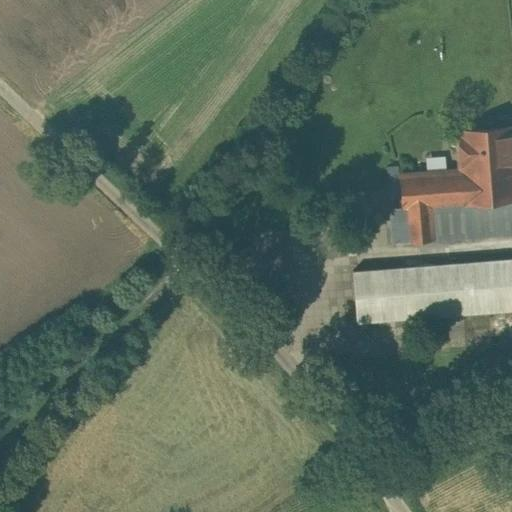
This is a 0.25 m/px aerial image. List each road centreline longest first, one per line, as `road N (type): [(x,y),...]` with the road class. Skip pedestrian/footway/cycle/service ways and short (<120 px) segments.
road 1 (unclassified): [(0,104),(259,342),(406,511)]
road 2 (track): [(381,475),(511,408)]
